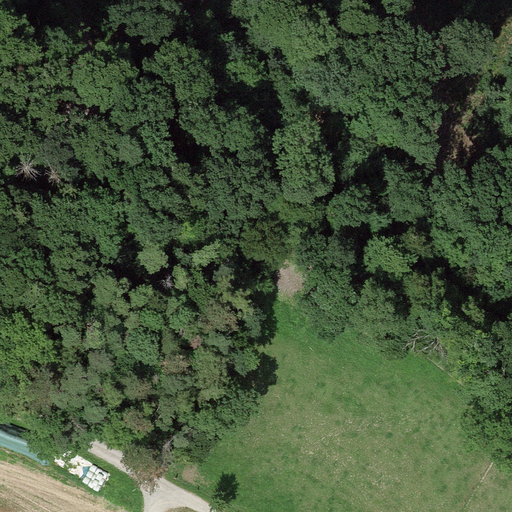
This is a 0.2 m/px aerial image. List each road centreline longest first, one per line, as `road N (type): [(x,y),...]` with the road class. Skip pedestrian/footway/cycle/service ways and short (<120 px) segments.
road 1 (track): [(91,116),(301,299)]
road 2 (track): [(62,0),(94,29),(91,116),(0,161)]
road 3 (track): [(0,409),(96,448),(165,491)]
